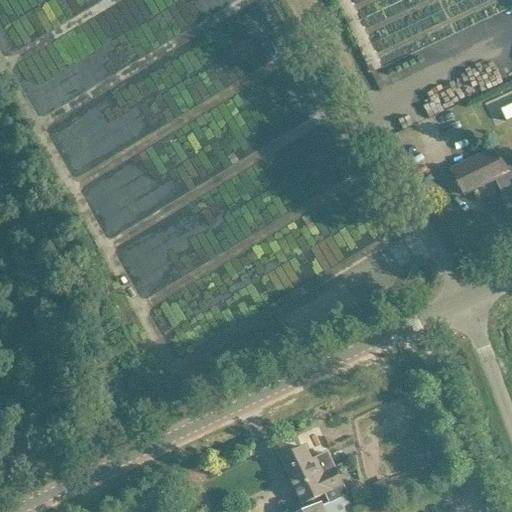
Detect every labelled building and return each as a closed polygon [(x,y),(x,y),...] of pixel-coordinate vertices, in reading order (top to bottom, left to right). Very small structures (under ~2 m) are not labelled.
[(480,62),(465,70),(421,95),(431,116),(491,82),(480,62)] [(511,104),(501,110),(506,122),(511,119),(511,104)] [(481,156),(483,117),(455,115),(454,154),(481,156)] [(469,161),(451,170),(464,196),(496,180),(503,195),(501,196),(511,217),(511,166),(507,169),(497,149),(469,161)] [(304,505),(326,495),(331,504),(323,507),(321,504),(303,511),(352,511),(346,497),(348,496),(328,454),(312,462),(305,448),(282,459),(304,505)] [(184,474),(184,488),(199,489),(200,475),(184,474)]
